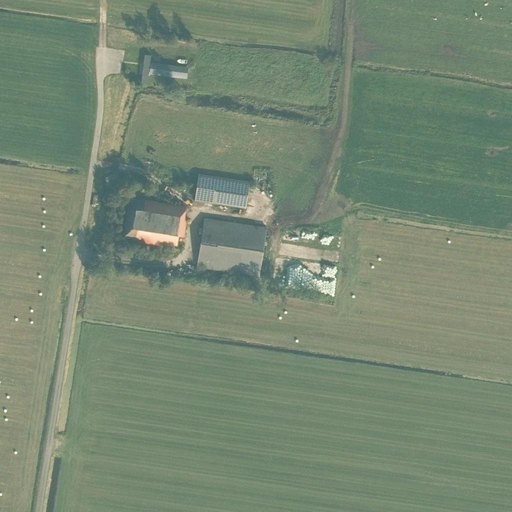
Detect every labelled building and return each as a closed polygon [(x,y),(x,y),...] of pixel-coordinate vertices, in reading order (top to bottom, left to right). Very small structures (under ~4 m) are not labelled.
[(150,57),(150,56),(144,56),(141,84),(147,84),(149,64),(150,57)] [(185,79),(187,68),(151,63),(150,74),(185,79)] [(211,204),(244,209),(249,182),(198,174),(194,199),(212,202),(211,204)] [(184,244),(182,243),(186,218),(184,218),(186,207),(129,198),(123,237),(137,239),(137,241),(181,249),(182,246),(184,246),(184,244)] [(196,267),(258,277),(266,228),(204,218),(196,267)] [(306,263),(280,257),(278,267),(303,273),(306,263)] [(324,294),(329,284),(320,279),(315,289),(324,294)]
